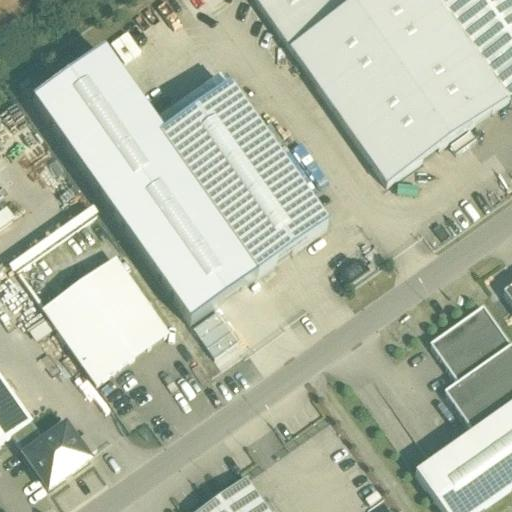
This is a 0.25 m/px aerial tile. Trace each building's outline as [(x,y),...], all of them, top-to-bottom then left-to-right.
[(250,0),(387,193),(510,106),(434,0),(250,0)] [(511,0),(434,0),(510,106),(511,104),(511,0)] [(189,334),(259,286),(155,137),(100,58),(31,106),(189,334)] [(220,89),(155,137),(259,286),(327,234),(220,89)] [(0,217),(0,235),(13,226),(4,214),(0,217)] [(115,268),(44,318),(96,392),(167,342),(115,268)] [(511,412),(511,354),(483,313),(429,351),(457,390),(444,400),(473,440),(511,412)] [(0,450),(31,429),(0,385),(0,450)] [(511,412),(473,440),(415,481),(437,511),(486,511),(511,494),(511,412)] [(65,434),(26,462),(49,495),(89,467),(65,434)] [(263,511),(247,487),(246,485),(245,486),(245,487),(227,500),(220,500),(214,502),(210,507),(208,511),(263,511)]
